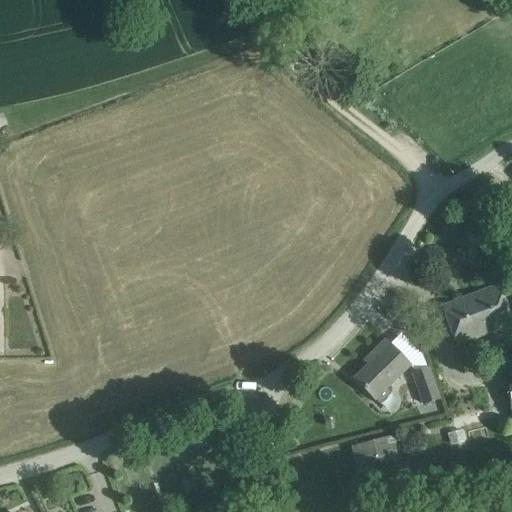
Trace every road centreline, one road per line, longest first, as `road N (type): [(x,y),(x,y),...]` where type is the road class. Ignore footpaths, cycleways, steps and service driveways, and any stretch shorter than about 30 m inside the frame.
road 1 (unclassified): [(264,393),(312,364),(355,322),(438,191),(511,144)]
road 2 (unclassified): [(0,476),(264,393)]
road 3 (track): [(438,191),(409,153),(307,77),(258,0)]
